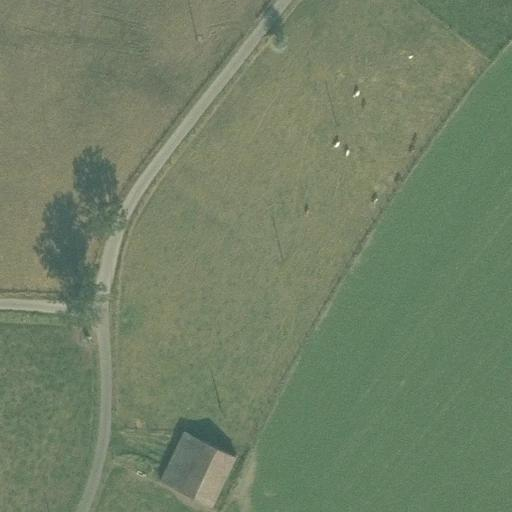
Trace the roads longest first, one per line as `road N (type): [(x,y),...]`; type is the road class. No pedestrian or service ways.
road 1 (unclassified): [(284,0),(120,211),(104,308)]
road 2 (unclassified): [(104,308),(102,449),(79,511)]
